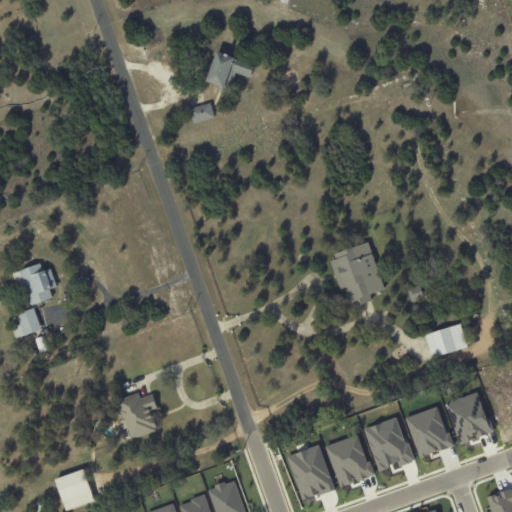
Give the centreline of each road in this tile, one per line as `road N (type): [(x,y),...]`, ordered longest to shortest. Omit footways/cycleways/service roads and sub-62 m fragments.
road 1 (residential): [(276,511),(95,0)]
road 2 (residential): [(356,511),(511,455)]
